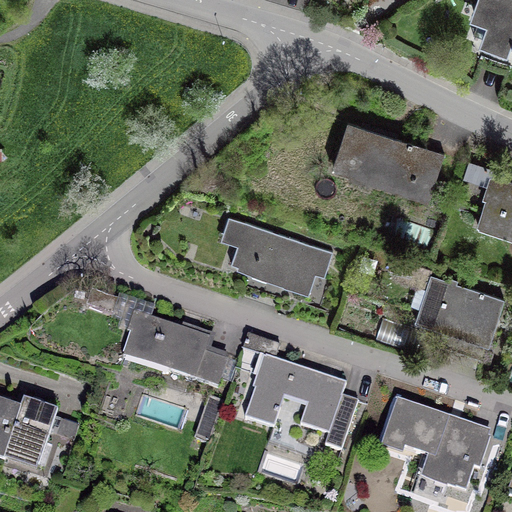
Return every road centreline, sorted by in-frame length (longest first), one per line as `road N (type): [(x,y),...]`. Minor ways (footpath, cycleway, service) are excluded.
road 1 (residential): [(511,400),(77,252)]
road 2 (residential): [(321,42),(77,252)]
road 3 (residential): [(321,42),(511,139)]
road 4 (residential): [(182,0),(321,42)]
